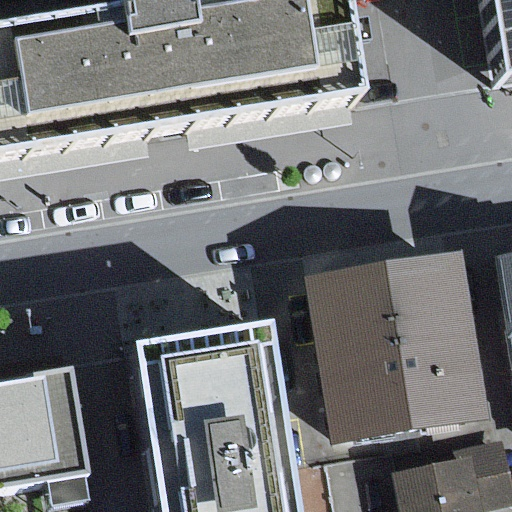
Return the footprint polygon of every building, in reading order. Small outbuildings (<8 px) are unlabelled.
[(345,0),(258,0),(0,39),(0,170),(363,115),(345,0)] [(511,0),(482,0),(498,96),(511,93),(511,0)] [(511,265),(503,267),(511,338),(511,265)] [(468,269),(311,293),(337,459),(494,435),(468,269)] [(287,346),(147,367),(168,511),(312,511),(306,470),(287,346)] [(0,504),(98,488),(80,381),(0,394),(0,504)] [(456,469),(395,480),(400,511),(497,511),(511,509),(511,491),(503,445),(454,454),(456,469)] [(333,511),(326,467),(306,470),(312,511),(333,511)]
